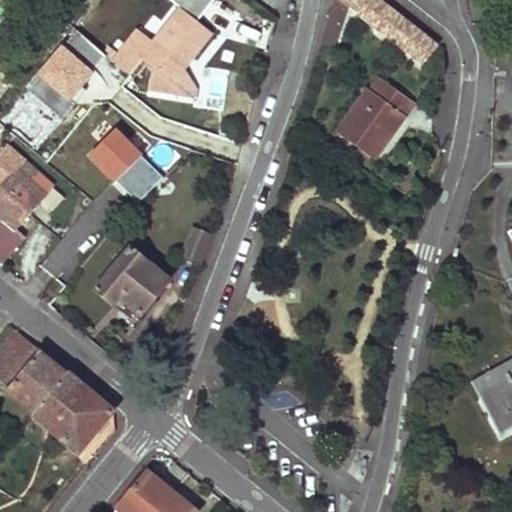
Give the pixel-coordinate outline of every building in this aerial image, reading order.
[(347,5),(340,0),(336,0),(327,30),(337,38),(347,5)] [(437,44),(380,0),(340,0),(347,5),(423,62),(437,44)] [(184,70),(213,33),(181,8),(155,42),(139,30),(113,62),(131,76),(142,61),(145,57),(155,65),(152,69),(149,92),(180,97),(184,70)] [(337,38),(327,30),(319,54),(329,61),(337,38)] [(88,44),(79,53),(97,70),(106,61),(88,44)] [(145,57),(142,61),(152,69),(155,65),(145,57)] [(28,101),(64,118),(77,91),(68,86),(75,71),(48,58),(28,101)] [(0,68),(0,96),(14,80),(0,68)] [(196,90),(184,70),(180,97),(195,99),(196,90)] [(381,78),(372,91),(406,116),(415,103),(381,78)] [(372,91),(369,89),(338,133),(375,159),(406,116),(372,91)] [(47,165),(73,129),(61,121),(35,156),(47,165)] [(114,132),(87,160),(136,209),(164,181),(114,132)] [(0,184),(2,186),(25,162),(7,146),(0,154),(0,184)] [(42,176),(25,162),(2,186),(0,189),(0,216),(4,219),(0,223),(0,259),(4,263),(24,239),(16,232),(46,196),(35,184),(42,176)] [(193,229),(181,260),(199,267),(211,235),(193,229)] [(131,249),(97,290),(114,306),(120,298),(128,304),(141,316),(169,282),(131,249)] [(120,298),(114,306),(122,312),(128,304),(120,298)] [(14,329),(0,347),(0,383),(8,390),(7,392),(34,416),(69,374),(14,329)] [(482,399),(489,394),(498,410),(490,414),(502,436),(511,430),(511,360),(472,382),(482,399)] [(69,374),(34,416),(79,453),(114,412),(69,374)] [(489,394),(482,399),(490,414),(498,410),(489,394)] [(121,511),(196,511),(147,472),(117,508),(121,511)]
